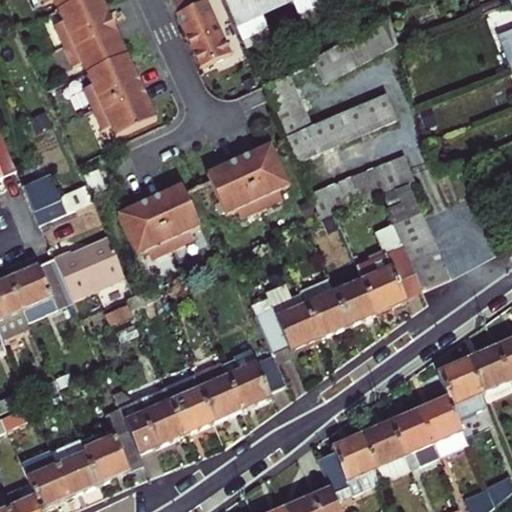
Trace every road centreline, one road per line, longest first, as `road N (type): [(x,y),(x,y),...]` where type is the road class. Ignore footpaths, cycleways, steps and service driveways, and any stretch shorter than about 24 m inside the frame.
road 1 (residential): [(174,511),(511,273)]
road 2 (residential): [(148,0),(207,127)]
